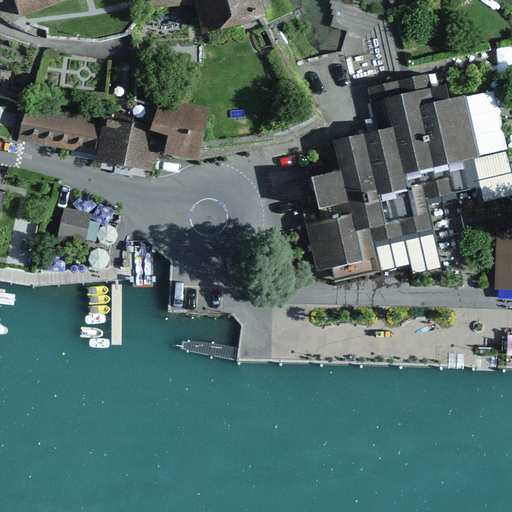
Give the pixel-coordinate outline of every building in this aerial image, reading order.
[(0,0),(0,2),(7,0),(13,0),(20,18),(67,0),(0,0)] [(263,18),(258,2),(262,0),(144,0),(146,9),(147,9),(195,4),(205,36),(261,19),(263,18)] [(480,158),(465,95),(449,99),(445,84),(430,88),(427,74),(410,78),(368,88),(378,131),(334,141),(341,171),(311,178),(318,206),(302,209),(305,224),(317,271),(332,268),(335,281),(380,271),(373,243),(431,229),(424,200),(469,189),(463,162),(480,158)] [(208,109),(178,104),(161,98),(158,106),(151,124),(149,131),(160,134),(167,137),(164,155),(199,161),(199,158),(202,144),(208,109)] [(19,124),(16,140),(66,148),(97,153),(103,114),(28,102),(19,124)] [(151,124),(104,110),(103,114),(97,153),(95,162),(154,172),(157,154),(160,134),(149,131),(151,124)] [(64,208),(56,240),(84,247),(91,214),(64,208)] [(497,233),(494,289),(511,289),(511,224),(507,225),(507,234),(497,233)]
